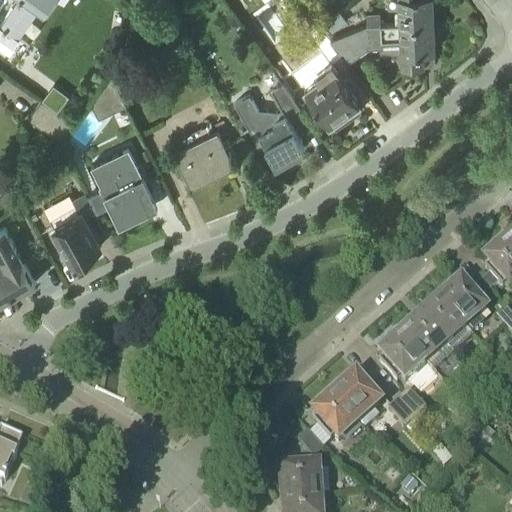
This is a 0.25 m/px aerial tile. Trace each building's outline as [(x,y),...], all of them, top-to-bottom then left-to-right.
[(43,12),(51,0),(17,0),(12,8),(0,25),(0,24),(0,42),(9,50),(18,38),(39,9),(43,12)] [(398,0),(400,22),(433,21),(432,0),(398,0)] [(339,11),(323,24),(330,34),(347,20),(339,11)] [(368,23),(380,23),(380,13),(366,14),(367,24),(368,23)] [(231,31),(240,25),(234,17),(226,23),(231,31)] [(330,40),(343,59),(346,64),(368,48),(382,48),(382,40),(401,39),(402,67),(424,66),(423,52),(435,51),(433,21),(400,22),(380,23),(368,23),(367,24),(330,40)] [(355,104),(358,101),(332,66),(343,59),(330,40),(310,54),(323,71),(317,75),(321,80),(305,92),(328,123),(331,120),(336,127),(335,128),(336,129),(361,111),(361,110),(360,111),(355,104)] [(126,108),(110,76),(91,106),(99,121),(126,108)] [(278,111),(257,108),(250,95),(235,103),(255,138),(261,135),(276,163),(277,162),(276,161),(302,146),(303,148),(304,147),(301,142),(303,141),(301,138),(299,139),(287,116),(300,108),(283,84),(271,91),(281,109),(278,111)] [(40,101),(26,119),(59,144),(73,126),(40,101)] [(183,145),(209,134),(206,127),(180,137),(183,145)] [(174,153),(189,183),(235,168),(218,131),(174,153)] [(129,148),(92,165),(120,222),(148,208),(143,198),(150,194),(129,148)] [(55,163),(61,163),(64,158),(61,153),(55,153),(52,158),(55,163)] [(7,189),(0,198),(0,204),(8,210),(17,197),(7,189)] [(100,247),(84,218),(97,211),(86,192),(74,199),(77,205),(50,220),(67,250),(62,252),(68,263),(73,261),(73,262),(100,247)] [(0,256),(2,260),(0,261),(0,302),(10,297),(13,296),(12,295),(35,283),(4,225),(0,227),(0,256)] [(484,270),(502,290),(507,285),(511,289),(511,288),(511,249),(507,244),(486,262),(489,266),(484,270)] [(440,303),(464,330),(470,337),(482,326),(476,320),(485,311),(482,308),(487,304),(469,284),(464,288),(461,284),(440,303)] [(440,303),(421,320),(445,347),(453,340),(464,330),(440,303)] [(511,317),(505,309),(495,318),(511,337),(511,317)] [(421,320),(401,338),(425,365),(445,347),(421,320)] [(425,365),(401,338),(380,356),(384,360),(379,364),(397,384),(402,380),(405,383),(413,376),(425,365)] [(335,397),(359,424),(380,406),(377,402),(382,398),(363,378),(359,382),(355,378),(335,397)] [(398,400),(416,421),(427,411),(408,391),(398,400)] [(338,442),(359,424),(335,397),(314,415),(317,419),(313,423),(331,444),(336,439),(338,442)] [(416,421),(398,400),(387,410),(406,430),(416,421)] [(0,481),(2,483),(0,487),(0,490),(3,483),(5,484),(6,476),(13,462),(14,462),(18,455),(16,454),(23,439),(1,429),(0,430),(0,481)] [(488,430),(484,434),(492,440),(495,436),(488,430)] [(307,452),(317,444),(308,433),(298,442),(307,452)] [(282,499),(320,496),(318,469),(313,470),(313,463),(286,465),(286,471),(281,472),(282,482),(281,483),(282,499)] [(409,478),(401,487),(411,495),(419,486),(409,478)] [(27,490),(22,503),(32,507),(38,494),(27,490)] [(321,511),(320,496),(282,499),(282,511),(321,511)]
